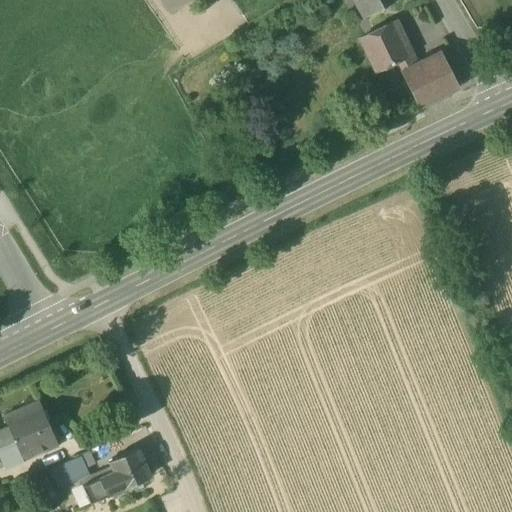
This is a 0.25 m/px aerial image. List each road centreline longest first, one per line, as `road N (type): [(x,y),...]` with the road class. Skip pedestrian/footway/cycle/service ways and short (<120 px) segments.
road 1 (secondary): [(501,106),(101,305)]
road 2 (residential): [(101,305),(196,511)]
road 3 (residential): [(440,0),(501,106)]
